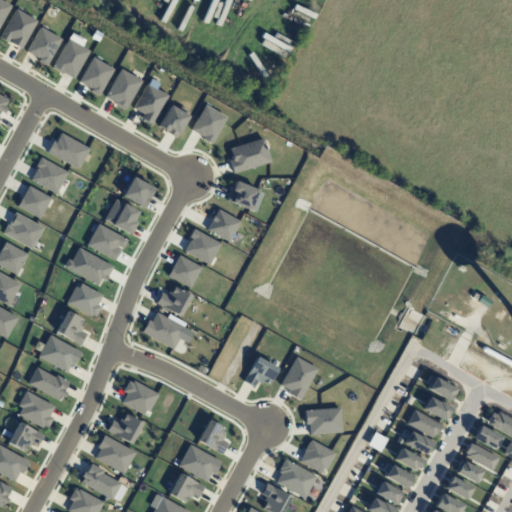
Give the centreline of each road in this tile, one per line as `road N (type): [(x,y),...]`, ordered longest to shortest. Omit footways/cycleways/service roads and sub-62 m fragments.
road 1 (residential): [(31,511),(186,178)]
road 2 (residential): [(0,70),(186,178)]
road 3 (residential): [(107,348),(175,375),(264,426)]
road 4 (residential): [(478,390),(411,511)]
